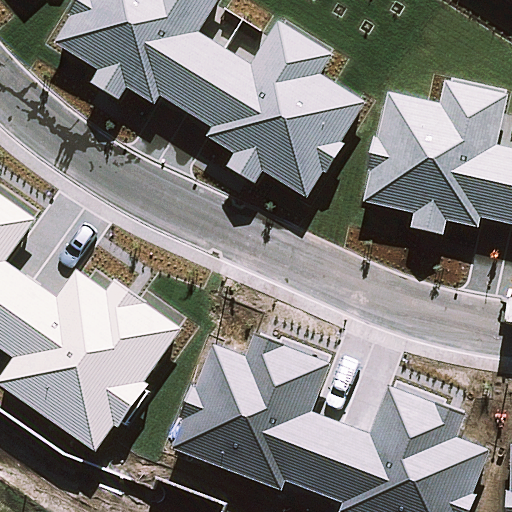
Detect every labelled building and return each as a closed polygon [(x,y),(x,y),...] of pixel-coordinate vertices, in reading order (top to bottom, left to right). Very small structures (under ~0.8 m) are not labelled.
[(161,100),(188,116),(226,53),(200,37),(223,0),(80,0),(70,18),(73,20),(56,47),(101,74),(93,88),(120,105),(129,91),(156,108),(161,100)] [(226,53),(188,116),(214,132),(209,140),(236,157),(227,171),(257,189),(266,175),(309,201),(324,176),(328,178),(346,149),(342,147),(367,107),(322,79),(334,59),(280,26),(253,69),(226,53)] [(511,228),(511,225),(511,153),(497,150),(508,101),(448,87),(442,110),(391,99),(367,205),(416,216),(413,233),(445,240),(448,224),(480,231),(482,221),(511,228)] [(0,330),(33,283),(6,265),(36,223),(0,198),(0,330)] [(33,283),(0,330),(0,350),(16,362),(0,385),(0,387),(98,454),(182,333),(147,309),(149,307),(115,284),(108,295),(77,274),(59,301),(33,283)] [(289,484),(317,495),(342,428),(315,418),(333,369),(288,352),(289,350),(257,338),(248,362),(214,349),(175,452),(285,494),(289,484)] [(342,428),(317,495),(346,506),(343,511),(469,511),(492,455),(459,442),(467,419),(435,407),(435,409),(390,392),(372,440),(342,428)]
